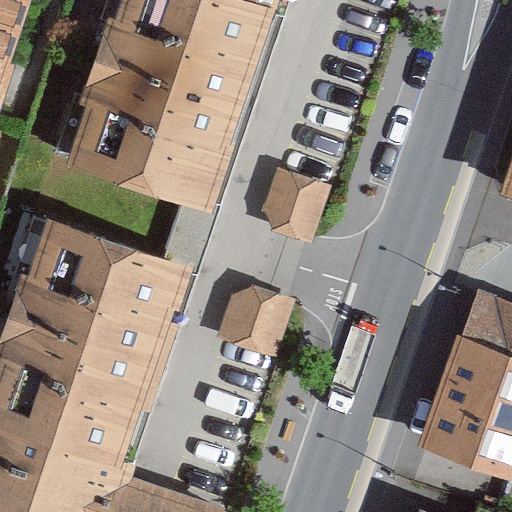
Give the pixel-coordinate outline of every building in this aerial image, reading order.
[(0,0),(0,62),(20,0),(0,0)] [(214,186),(276,0),(115,0),(69,137),(214,186)] [(331,189),(278,172),(266,210),(276,231),(313,244),(315,237),(331,189)] [(217,511),(113,478),(180,272),(37,226),(0,339),(0,511),(217,511)] [(294,299),(255,286),(231,297),(218,335),(275,355),(293,302),(294,299)] [(424,436),(511,468),(511,307),(476,295),(424,436)]
